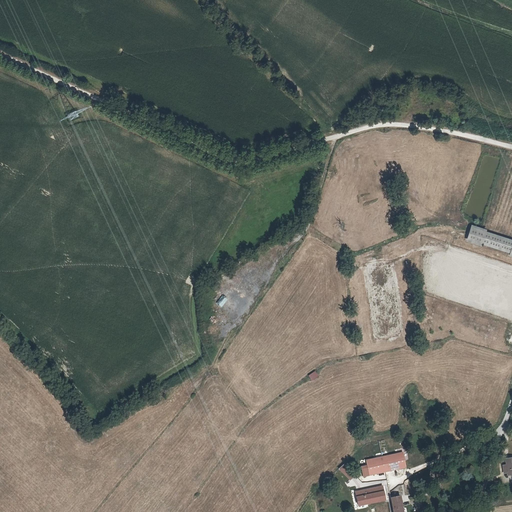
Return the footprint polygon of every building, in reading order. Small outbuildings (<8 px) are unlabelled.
[(480,245),(511,255),(511,240),(484,232),(470,226),(465,240),(480,245)] [(311,381),(318,376),(315,371),(308,375),(311,381)] [(423,448),(386,456),(390,472),(426,464),(423,448)] [(511,457),(507,459),(509,465),(502,467),(504,473),(508,472),(508,474),(511,472),(511,457)] [(343,464),(338,469),(350,481),(355,476),(343,464)] [(386,490),(376,491),(378,500),(404,496),(403,487),(401,487),(400,482),(399,482),(398,482),(386,484),(386,490)] [(423,511),(420,493),(411,495),(414,511),(423,511)]
